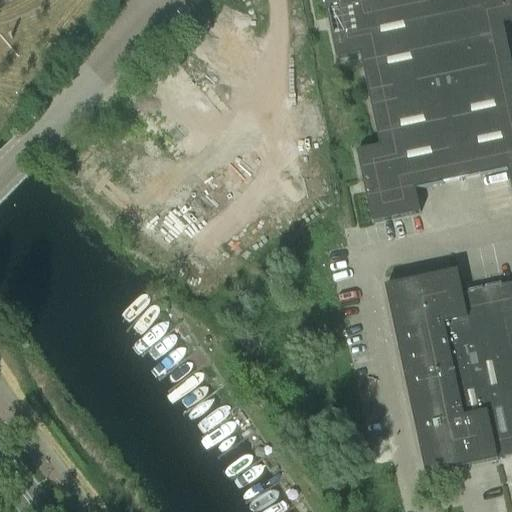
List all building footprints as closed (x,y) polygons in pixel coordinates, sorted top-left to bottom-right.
[(511,66),(503,25),(511,22),(511,0),(379,0),(375,1),(375,0),(323,0),(337,60),(338,60),(360,55),(380,147),(357,152),(356,153),(372,225),(420,214),(420,213),(416,191),(508,171),(511,192),(511,66)] [(182,70),(136,110),(179,158),(224,118),(182,70)] [(110,210),(150,259),(204,214),(136,132),(69,187),(97,221),(110,210)] [(159,158),(166,152),(151,135),(144,142),(159,158)] [(233,234),(184,277),(193,288),(215,269),(225,280),(252,256),(233,234)] [(511,284),(461,295),(456,273),(457,273),(457,272),(456,272),(456,273),(452,274),(434,278),(434,277),(433,277),(433,278),(410,283),(410,282),(386,287),(391,311),(391,312),(392,312),(397,334),(396,334),(396,335),(397,335),(402,358),(401,358),(401,359),(402,359),(407,381),(406,381),(406,382),(407,382),(412,405),(411,405),(411,406),(412,406),(417,428),(416,428),(416,429),(417,429),(422,451),(421,452),(426,476),(450,471),(450,470),(473,465),(473,466),(474,466),(474,465),(496,460),(496,461),(497,461),(497,460),(511,457),(511,284)]
